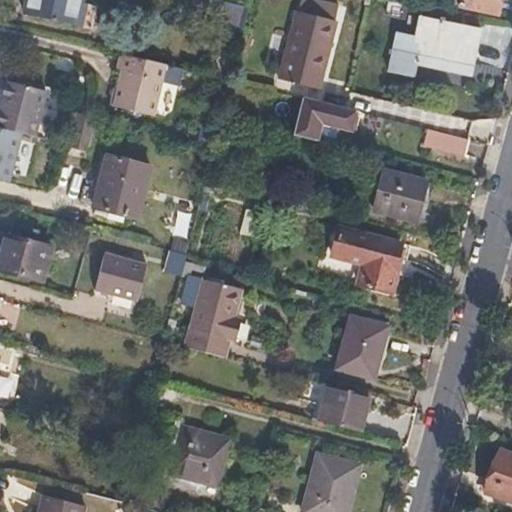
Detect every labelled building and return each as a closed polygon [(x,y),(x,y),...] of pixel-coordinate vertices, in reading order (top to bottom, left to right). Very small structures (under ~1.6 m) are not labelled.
[(80,2),(80,0),(26,0),(24,13),(91,29),(96,6),(80,2)] [(236,33),(244,5),(222,0),(216,0),(213,14),(229,18),(226,30),(236,33)] [(318,89),(335,20),(333,19),(337,5),(317,0),(303,0),(300,11),(296,10),(279,78),(318,89)] [(497,13),(499,0),(459,0),(458,5),(497,13)] [(420,13),(418,17),(400,13),(387,69),(413,75),(416,61),(436,64),(471,73),(481,28),(463,24),(465,17),(420,6),(420,13)] [(127,74),(121,91),(117,106),(153,115),(163,74),(180,80),(183,69),(124,54),(120,71),(127,74)] [(33,136),(44,91),(6,81),(0,101),(0,127),(21,133),(33,136)] [(333,144),(339,125),(349,127),(353,111),(301,98),(292,134),(315,139),(333,144)] [(87,148),(95,117),(76,111),(68,143),(87,148)] [(0,127),(0,178),(9,181),(21,133),(0,127)] [(463,157),(467,140),(438,132),(434,148),(463,157)] [(136,216),(149,164),(106,153),(93,207),(136,216)] [(417,219),(426,181),(383,170),(373,207),(417,219)] [(0,267),(42,279),(50,245),(3,232),(0,242),(0,267)] [(396,273),(391,271),(397,251),(338,236),(333,256),(362,264),(355,292),(389,301),(396,273)] [(179,276),(184,255),(167,251),(162,271),(179,276)] [(137,299),(145,263),(104,252),(96,288),(137,299)] [(238,286),(202,276),(190,273),(182,301),(194,305),(188,328),(185,327),(180,345),(224,356),(229,339),(233,340),(239,315),(231,314),(238,286)] [(373,377),(387,326),(350,315),(336,367),(373,377)] [(357,430),(367,394),(303,378),(297,395),(321,401),(316,420),(357,430)] [(153,441),(161,414),(148,410),(141,437),(153,441)] [(220,474),(229,439),(180,425),(182,418),(175,417),(168,445),(175,448),(171,463),(220,474)] [(511,500),(511,451),(499,448),(485,491),(511,500)] [(345,511),(357,465),(315,454),(301,511),(302,511),(345,511)] [(141,505),(146,487),(133,483),(128,501),(141,505)] [(83,511),(85,505),(43,494),(38,511),(83,511)]
